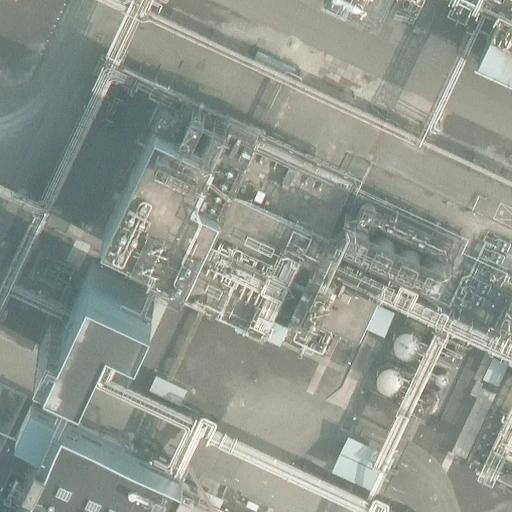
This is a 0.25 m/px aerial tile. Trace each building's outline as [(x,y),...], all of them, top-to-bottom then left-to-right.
[(511,0),(488,0),(495,8),(482,62),(511,69),(511,0)] [(287,86),(296,67),(258,49),(248,68),(287,86)] [(309,260),(344,186),(221,128),(214,145),(157,119),(103,233),(188,273),(184,283),(325,349),(337,323),(359,334),(378,293),(309,260)] [(511,266),(511,242),(496,236),(487,257),(511,266)] [(139,323),(155,290),(91,261),(49,352),(84,368),(111,310),(139,323)] [(369,320),(387,328),(396,307),(378,299),(369,320)] [(418,352),(419,348),(418,344),(416,340),(414,337),(410,335),(406,335),(402,335),(398,337),(396,340),(394,344),(393,348),(394,352),(396,355),(398,358),(402,360),(406,361),(410,360),(414,358),(416,355),(418,352)] [(403,387),(403,383),(403,379),(401,375),(398,372),(394,370),(390,370),(386,370),(383,372),(380,375),(378,379),(377,383),(378,387),(380,391),(383,393),(386,395),(390,396),(394,395),(398,393),(401,391),(403,387)] [(447,379),(448,377),(447,375),(447,373),(445,372),(444,371),(442,371),(440,371),(438,372),(437,373),(436,375),(436,377),(436,379),(437,380),(438,381),(440,382),(442,383),(444,382),(445,381),(447,380),(447,379)] [(437,403),(438,401),(438,398),(436,396),(435,394),(433,393),(430,393),(428,393),(426,394),(424,396),(423,398),(423,401),(423,403),(424,405),(426,407),(428,408),(430,408),(433,408),(435,407),(436,405),(437,403)] [(185,471),(64,415),(62,418),(30,403),(13,439),(46,454),(18,511),(232,511),(178,486),(185,471)] [(335,464),(367,479),(377,458),(364,452),(369,441),(350,432),(335,464)]
